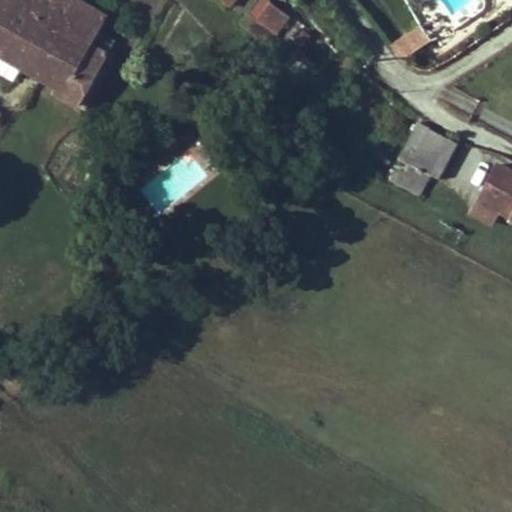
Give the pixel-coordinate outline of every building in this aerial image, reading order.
[(73,0),(15,0),(14,2),(9,0),(0,0),(0,56),(23,70),(39,79),(43,74),(82,5),(73,0)] [(284,11),(270,2),(266,0),(256,0),(250,14),(274,34),(279,28),(274,24),(284,11)] [(53,95),(78,108),(83,97),(91,101),(106,75),(99,70),(111,50),(93,39),(105,19),(82,5),(43,74),(39,79),(56,88),(53,95)] [(243,26),(296,68),(302,61),(286,45),(274,34),(250,14),(240,24),(243,26)] [(430,42),(421,26),(389,47),(401,61),(430,42)] [(91,101),(83,97),(78,108),(85,112),(91,101)] [(457,144),(430,129),(418,123),(398,158),(400,159),(390,179),(418,194),(429,174),(438,179),(457,144)] [(511,171),(498,164),(471,213),(489,223),(496,210),(511,218),(511,171)]
